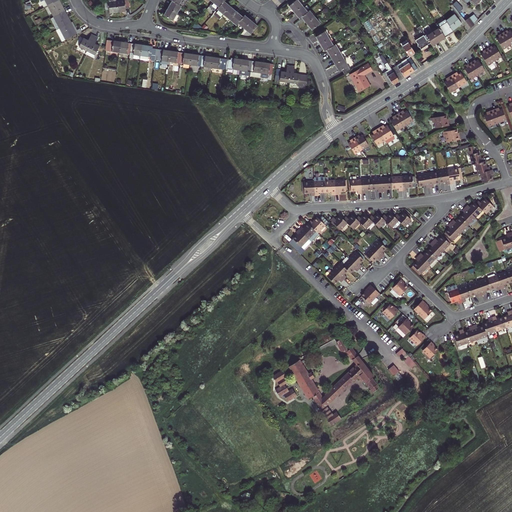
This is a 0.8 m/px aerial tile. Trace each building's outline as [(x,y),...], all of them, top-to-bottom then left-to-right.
[(58,0),(56,0),(46,5),(52,17),(65,11),(61,5),(58,0)] [(225,0),(216,0),(213,3),(220,9),(225,4),(227,2),(225,0)] [(292,10),(294,12),(302,6),(296,0),(295,0),(289,5),(292,10)] [(130,1),(118,3),(119,13),(127,12),(126,9),(129,9),(131,9),(130,1)] [(181,6),(179,5),(172,1),(170,5),(168,9),(177,14),(181,6)] [(110,14),(119,13),(118,3),(106,4),(106,12),(108,12),(110,11),(110,14)] [(460,3),(455,6),(458,11),(460,12),(465,9),(460,3)] [(228,7),(225,4),(217,13),(222,18),(231,9),(228,7)] [(296,15),(299,19),(302,17),(307,13),(302,6),(294,12),(296,15)] [(177,14),(168,9),(166,13),(164,16),(176,22),(180,15),(177,14)] [(234,12),(231,9),(222,18),(228,23),(230,21),(236,14),(234,12)] [(67,17),(65,11),(52,17),(58,29),(70,23),(67,17)] [(305,21),(307,24),(315,18),(310,11),(307,13),(302,17),(305,21)] [(447,19),(447,21),(453,30),(466,20),(460,12),(458,11),(454,14),(447,19)] [(239,17),(236,14),(230,21),(236,26),(238,25),(242,20),(239,17)] [(242,20),(238,25),(244,30),(251,23),(247,20),(245,17),(242,20)] [(470,17),(466,20),(471,28),(475,24),(470,17)] [(320,24),(315,18),(307,24),(309,27),(312,30),(320,24)] [(447,21),(439,26),(446,37),(454,31),(453,30),(447,21)] [(70,23),(58,29),(64,41),(81,33),(79,29),(75,31),(72,27),(70,23)] [(251,23),(244,30),(250,36),(257,29),(254,26),(251,23)] [(437,30),(434,32),(439,41),(446,37),(439,26),(436,28),(437,30)] [(500,36),(496,38),(502,48),(509,44),(511,42),(511,32),(510,30),(506,32),(505,31),(502,33),(499,34),(500,36)] [(319,44),(329,39),(326,32),(316,36),(318,41),(319,44)] [(429,33),(426,34),(431,43),(433,45),(439,41),(434,32),(430,34),(429,33)] [(426,34),(416,40),(422,49),(431,43),(426,34)] [(78,48),(87,52),(95,38),(91,36),(88,42),(86,41),(83,39),(78,48)] [(95,38),(87,52),(94,56),(99,48),(96,46),(95,45),(98,40),(95,38)] [(333,47),(329,39),(319,44),(321,48),(323,52),(326,51),(333,47)] [(107,41),(105,52),(120,54),(121,44),(115,43),(107,41)] [(406,50),(410,56),(416,52),(409,41),(403,45),(406,50)] [(121,44),(120,54),(131,56),(133,45),(128,45),(121,44)] [(133,45),(131,56),(142,57),(143,47),(139,46),(133,45)] [(330,58),(339,54),(336,46),(333,47),(326,51),(328,55),(330,58)] [(485,53),(481,55),(487,65),(494,61),(501,57),(495,46),(491,49),(491,47),(487,49),(484,51),(485,53)] [(143,47),(142,57),(156,59),(157,51),(154,51),(154,48),(150,48),(143,47)] [(165,52),(157,51),(156,59),(156,62),(170,63),(171,53),(165,52)] [(171,53),(170,63),(181,65),(182,54),(176,54),(171,53)] [(182,54),(181,65),(191,67),(193,56),(188,55),(182,54)] [(333,66),(343,61),(339,54),(330,58),(331,62),(333,66)] [(193,56),(191,67),(202,68),(203,58),(198,57),(193,56)] [(400,80),(394,71),(385,57),(383,58),(386,63),(385,64),(386,66),(386,67),(387,69),(389,69),(389,70),(383,74),(391,87),(400,80)] [(202,68),(213,70),(214,59),(209,58),(203,58),(202,68)] [(214,59),(213,70),(227,72),(227,70),(228,61),(220,60),(214,59)] [(399,67),(400,69),(410,62),(407,59),(398,65),(399,67)] [(233,75),(241,76),(243,62),(240,61),(233,60),(232,62),(228,61),(227,70),(231,71),(234,71),(233,75)] [(468,66),(464,69),(470,79),(477,75),(484,70),(478,60),(474,63),(473,61),(470,63),(467,65),(468,66)] [(337,74),(340,73),(347,69),(343,61),(333,66),(335,70),(337,74)] [(241,77),(251,78),(253,63),(246,62),(243,62),(241,76),(241,77)] [(400,69),(406,77),(418,69),(414,63),(411,65),(410,62),(400,69)] [(261,64),(253,63),(251,78),(262,80),(262,79),(262,75),(264,65),(261,64)] [(264,65),(262,75),(262,79),(268,80),(269,76),(272,77),(274,66),(264,65)] [(370,67),(350,77),(359,95),(363,93),(370,89),(364,78),(373,74),(370,67)] [(399,67),(394,71),(400,80),(406,77),(400,69),(399,67)] [(288,68),(287,75),(284,74),(281,74),(281,78),(276,77),(275,83),(289,84),(291,68),(288,68)] [(291,68),(289,84),(298,86),(297,87),(306,89),(308,79),(299,77),(299,76),(296,76),(294,76),(295,69),(291,68)] [(449,80),(444,83),(450,93),(458,88),(467,83),(461,73),(456,76),(455,74),(451,76),(448,78),(449,80)] [(484,115),(488,126),(506,119),(502,108),(496,111),(496,108),(488,111),(489,113),(484,115)] [(401,112),(398,114),(405,126),(413,121),(407,111),(402,114),(401,112)] [(395,118),(390,121),(396,131),(405,126),(398,114),(394,116),(395,118)] [(445,115),(431,117),(432,122),(434,122),(435,128),(448,125),(447,121),(446,122),(445,115)] [(381,126),(378,129),(385,140),(393,135),(387,125),(382,128),(381,126)] [(375,133),(370,136),(376,145),(385,140),(378,129),(374,131),(375,133)] [(456,129),(442,131),(443,136),(445,136),(446,142),(459,139),(458,135),(457,136),(456,129)] [(357,136),(354,138),(361,149),(368,145),(362,135),(358,137),(357,136)] [(361,149),(354,138),(351,140),(352,141),(348,143),(354,154),(361,149)] [(475,164),(484,161),(483,157),(480,158),(478,152),(475,153),(473,145),(467,147),(469,154),(471,164),(475,164)] [(485,161),(484,161),(475,164),(478,173),(480,173),(490,170),(489,166),(486,167),(485,161)] [(458,168),(447,170),(449,184),(454,183),(453,180),(460,179),(458,168)] [(446,185),(449,184),(447,170),(437,172),(439,183),(445,182),(446,185)] [(492,170),(490,170),(480,173),(483,183),(492,181),(491,174),(493,174),(492,170)] [(433,184),(439,183),(437,172),(427,173),(429,188),(433,187),(433,184)] [(425,188),(429,188),(427,173),(417,175),(419,186),(425,185),(425,188)] [(390,177),(391,188),(398,188),(398,191),(402,191),(401,176),(390,177)] [(401,176),(402,191),(406,191),(406,187),(412,187),(411,176),(401,176)] [(313,177),(313,181),(314,195),(318,195),(318,192),(324,192),(324,181),(323,177),(313,177)] [(377,192),(381,192),(380,177),(370,178),(371,189),(377,189),(377,192)] [(380,177),(381,192),(385,192),(385,189),(391,188),(390,177),(380,177)] [(370,178),(360,179),(361,193),(365,193),(365,190),(371,189),(370,178)] [(357,193),(361,193),(360,179),(349,179),(350,190),(356,190),(357,193)] [(334,180),(324,181),(324,192),(330,191),(330,195),(335,194),(334,180)] [(344,180),(334,180),(335,194),(338,194),(338,191),(345,191),(344,180)] [(310,195),(314,195),(313,181),(302,182),(303,193),(310,192),(310,195)] [(478,199),(475,202),(482,209),(486,212),(493,205),(485,197),(481,202),(478,199)] [(467,203),(465,206),(475,217),(482,209),(475,202),(474,201),(470,205),(467,203)] [(464,212),(460,216),(468,224),(475,217),(465,206),(462,209),(464,212)] [(397,215),(394,217),(400,223),(403,227),(410,220),(403,213),(399,217),(397,215)] [(385,221),(381,218),(377,214),(374,218),(371,215),(368,218),(372,222),(378,228),(385,221)] [(385,221),(391,228),(392,227),(394,229),(400,223),(394,217),(390,214),(387,218),(384,215),(381,218),(385,221)] [(372,222),(368,218),(365,215),(361,219),(358,216),(355,219),(359,223),(365,229),(372,222)] [(310,220),(307,223),(317,233),(324,225),(327,222),(322,216),(319,219),(316,217),(312,222),(310,220)] [(343,220),(339,216),(335,220),(332,217),(330,220),(340,230),(346,223),(343,220)] [(359,223),(355,219),(352,216),(348,220),(345,217),(343,220),(346,223),(353,229),(359,223)] [(453,218),(450,221),(461,231),(468,224),(460,216),(455,220),(453,218)] [(453,239),(461,231),(450,221),(448,224),(450,226),(445,231),(453,239)] [(298,229),(311,242),(318,234),(317,233),(307,223),(302,228),(301,226),(298,229)] [(311,242),(298,229),(295,232),(297,234),(289,242),(297,249),(298,248),(302,253),(304,251),(303,250),(311,242)] [(511,246),(511,236),(511,232),(507,233),(508,236),(502,238),(502,239),(506,249),(511,246)] [(435,237),(432,240),(443,250),(450,242),(442,234),(437,239),(435,237)] [(511,246),(506,249),(502,239),(500,240),(503,250),(506,252),(509,252),(511,250),(511,246)] [(377,240),(371,247),(381,257),(383,254),(381,252),(385,248),(377,240)] [(432,245),(427,249),(435,257),(443,250),(432,240),(430,243),(432,245)] [(381,257),(371,247),(364,254),(371,261),(375,257),(378,260),(381,257)] [(421,252),(418,255),(428,265),(435,257),(427,249),(423,254),(421,252)] [(355,253),(349,259),(359,269),(361,266),(358,264),(362,259),(355,253)] [(428,265),(418,255),(415,258),(417,260),(413,264),(412,265),(415,269),(416,268),(421,272),(428,265)] [(343,266),(347,270),(350,273),(353,269),(356,272),(359,269),(349,259),(343,266)] [(340,263),(333,270),(343,280),(345,277),(343,274),(347,270),(343,266),(340,263)] [(327,277),(334,284),(338,280),(340,282),(343,280),(333,270),(327,277)] [(504,284),(510,282),(507,271),(497,275),(502,288),(505,287),(504,284)] [(502,288),(497,275),(487,278),(491,289),(497,287),(498,290),(502,288)] [(404,281),(401,278),(393,287),(401,295),(408,287),(403,282),(404,281)] [(491,289),(487,278),(477,282),(482,295),(486,294),(485,291),(491,289)] [(478,297),(482,295),(477,282),(467,285),(471,296),(477,294),(478,297)] [(379,293),(371,285),(365,290),(366,291),(362,296),(370,303),(379,293)] [(463,302),(458,288),(457,285),(447,288),(449,292),(448,292),(451,301),(452,303),(458,300),(459,304),(463,302)] [(467,285),(458,288),(463,302),(466,301),(465,298),(471,296),(467,285)] [(428,305),(423,299),(415,308),(425,318),(432,310),(427,306),(428,305)] [(391,319),(400,310),(397,307),(396,309),(391,304),(383,312),(391,319)] [(509,315),(503,317),(507,327),(511,325),(511,311),(511,310),(508,312),(509,315)] [(496,316),(492,317),(497,331),(507,327),(503,317),(497,319),(496,316)] [(483,324),(484,326),(487,334),(497,331),(492,317),(488,319),(489,322),(483,324)] [(411,321),(408,318),(399,327),(407,334),(414,327),(409,322),(411,321)] [(476,325),(473,326),(478,340),(488,336),(487,334),(484,326),(478,328),(476,325)] [(470,331),(464,333),(468,343),(478,340),(473,326),(469,327),(470,331)] [(464,333),(463,329),(459,331),(460,334),(454,336),(458,347),(468,343),(464,333)] [(423,334),(418,330),(410,337),(418,345),(427,336),(424,333),(423,334)] [(347,352),(352,360),(358,355),(352,347),(350,348),(349,347),(348,348),(339,335),(333,338),(341,350),(345,352),(347,352)] [(435,344),(432,341),(424,350),(431,358),(439,350),(434,345),(435,344)] [(401,349),(396,354),(399,357),(402,354),(406,359),(404,361),(409,367),(414,363),(401,349)] [(480,370),(486,368),(483,357),(477,358),(480,370)] [(327,405),(323,398),(312,380),(315,378),(312,373),(309,374),(299,359),(288,365),(309,399),(313,396),(321,410),(327,405)] [(372,379),(374,377),(361,359),(355,363),(356,365),(340,382),(337,385),(326,395),(330,402),(343,390),(344,391),(346,390),(345,389),(352,383),(353,384),(360,378),(362,381),(364,379),(371,390),(370,391),(373,394),(378,390),(377,388),(379,387),(372,379)] [(393,376),(399,372),(394,365),(388,370),(393,376)] [(273,376),(277,382),(287,376),(283,370),(273,376)] [(277,382),(280,387),(285,384),(292,379),(289,375),(287,376),(277,382)] [(283,394),(289,391),(285,384),(280,387),(276,390),(280,396),(283,394)] [(283,394),(288,401),(297,396),(292,389),(289,391),(283,394)] [(333,415),(327,405),(321,410),(327,420),(333,415)] [(341,419),(340,417),(337,412),(333,415),(327,420),(330,423),(331,426),(341,419)]
